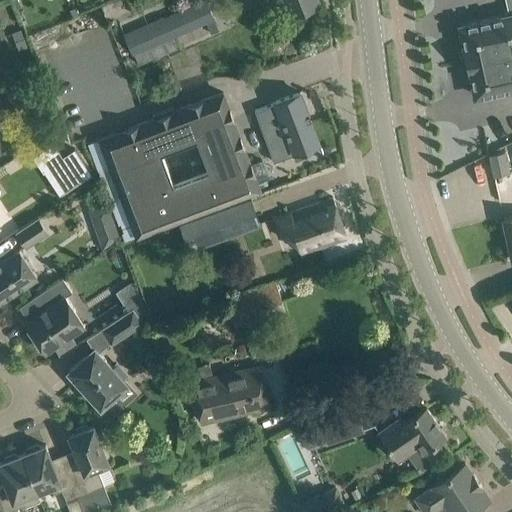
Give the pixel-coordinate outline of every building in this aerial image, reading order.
[(174,38),(196,29),(195,27),(206,22),(211,34),(220,30),(205,0),(203,0),(125,36),(134,56),(135,55),(139,65),(179,48),(174,38)] [(317,0),(283,0),(290,16),(320,5),(317,0)] [(511,51),(511,0),(505,0),(508,10),(504,11),(505,16),(461,26),(469,61),(511,51)] [(21,29),(12,33),(19,50),(28,46),(21,29)] [(511,51),(469,61),(476,96),(511,88),(511,51)] [(300,92),(282,99),(275,102),(275,103),(255,111),(274,162),(320,145),(300,92)] [(153,115),(155,121),(102,142),(137,236),(259,190),(247,159),(239,162),(225,123),(232,120),(223,96),(175,114),(172,107),(153,115)] [(49,147),(34,157),(44,172),(58,162),(74,186),(92,175),(75,148),(62,156),(54,144),(49,147)] [(489,155),(494,175),(509,172),(505,151),(489,155)] [(180,222),(190,249),(259,224),(249,197),(180,222)] [(333,197),(273,218),(273,219),(288,214),(301,253),(347,237),(333,197)] [(100,244),(120,239),(109,198),(89,203),(100,244)] [(16,232),(25,246),(47,232),(38,217),(16,232)] [(511,217),(503,219),(511,259),(511,217)] [(19,250),(0,262),(0,300),(37,276),(19,250)] [(63,277),(49,286),(33,297),(42,311),(25,322),(45,352),(54,346),(62,340),(71,334),(85,325),(66,296),(72,292),(63,277)] [(285,310),(276,283),(227,300),(236,327),(285,310)] [(112,344),(143,323),(142,322),(149,318),(142,302),(102,329),(112,344)] [(62,340),(54,346),(60,355),(77,344),(71,334),(62,340)] [(95,347),(84,357),(69,370),(71,372),(67,376),(75,385),(79,381),(101,406),(127,383),(122,378),(126,375),(117,364),(113,367),(95,347)] [(260,366),(241,371),(192,382),(202,422),(269,406),(260,366)] [(402,417),(379,432),(395,455),(416,440),(424,451),(430,460),(444,450),(438,441),(446,436),(426,407),(405,422),(402,417)] [(318,421),(325,442),(362,430),(356,409),(318,421)] [(97,467),(108,462),(94,425),(90,427),(85,425),(75,428),(73,433),(70,435),(78,455),(66,460),(80,495),(104,486),(97,467)] [(80,495),(66,460),(53,465),(45,445),(42,446),(36,444),(27,448),(25,453),(22,454),(37,491),(51,485),(54,493),(62,490),(66,501),(70,511),(86,511),(80,495)] [(37,491),(22,454),(18,455),(13,453),(4,457),(2,462),(0,462),(0,466),(7,484),(0,486),(0,500),(4,511),(19,511),(18,508),(25,505),(26,507),(40,500),(37,491)] [(433,487),(416,498),(426,511),(431,511),(444,503),(450,511),(471,511),(474,511),(490,499),(465,463),(449,474),(432,486),(433,487)] [(275,497),(254,506),(256,511),(281,511),(294,505),(285,482),(271,488),(275,497)] [(301,504),(304,511),(333,511),(346,506),(337,487),(301,504)]
